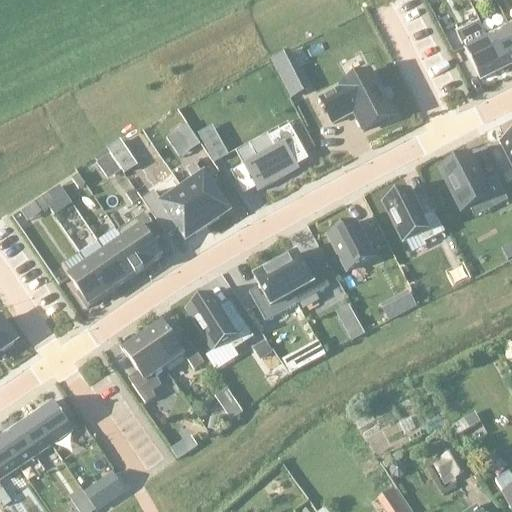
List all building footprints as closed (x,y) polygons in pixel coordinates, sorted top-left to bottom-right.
[(477,24),(455,35),(479,82),(501,71),(485,39),(477,24)] [(511,65),(511,37),(507,28),(485,39),(501,71),(511,65)] [(340,91),(319,102),(332,126),(352,115),(361,133),(392,118),(369,73),(338,88),(340,91)] [(199,147),(185,126),(175,133),(189,154),(199,147)] [(287,172),(296,168),(307,162),(288,128),(268,139),(274,150),(242,167),(254,191),(256,194),(289,176),(287,172)] [(511,167),(511,137),(500,144),(511,167)] [(105,151),(123,177),(136,167),(119,142),(105,151)] [(468,156),(439,171),(460,214),(468,209),(488,199),(494,209),(506,203),(494,179),(483,184),(468,156)] [(191,181),(178,189),(181,193),(182,193),(206,228),(227,215),(194,166),(185,172),(191,181)] [(83,186),(77,177),(71,181),(77,191),(83,186)] [(408,191),(382,204),(402,244),(418,236),(423,246),(443,235),(432,214),(422,220),(408,191)] [(153,194),(141,202),(154,222),(166,214),(185,242),(206,228),(182,193),(181,193),(162,207),(153,194)] [(40,199),(47,209),(54,205),(47,195),(40,199)] [(40,214),(47,209),(40,199),(33,204),(40,214)] [(144,215),(116,234),(142,272),(160,259),(150,245),(159,238),(144,215)] [(353,224),(328,238),(347,274),(372,260),(353,224)] [(142,272),(116,234),(115,235),(121,242),(103,254),(124,284),(142,272)] [(124,284),(103,254),(85,267),(106,297),(124,284)] [(328,289),(311,260),(301,266),(295,255),(274,267),(295,307),(328,289)] [(106,297),(85,267),(67,279),(78,295),(75,296),(85,311),(106,297)] [(258,289),(248,295),(264,324),(295,307),(274,267),(252,279),(258,289)] [(414,308),(406,294),(394,301),(401,315),(414,308)] [(210,296),(186,311),(212,353),(204,358),(214,374),(237,359),(233,352),(252,340),(235,314),(225,320),(219,310),(210,296)] [(0,353),(15,344),(0,321),(0,353)] [(149,335),(141,340),(163,371),(182,358),(193,373),(203,366),(189,346),(179,353),(159,323),(146,332),(149,335)] [(163,371),(141,340),(134,345),(132,341),(120,350),(140,380),(130,387),(144,406),(154,400),(151,395),(160,388),(153,378),(163,371)] [(94,381),(112,399),(120,391),(102,372),(94,381)] [(51,404),(30,418),(50,448),(71,434),(61,419),(51,404)] [(473,414),(449,428),(454,438),(479,423),(473,414)] [(30,418),(14,429),(34,459),(50,448),(30,418)] [(14,429),(0,438),(0,443),(18,470),(34,459),(14,429)] [(0,443),(0,482),(18,470),(0,443)] [(170,451),(176,462),(186,455),(179,445),(170,451)] [(453,482),(468,473),(455,450),(439,459),(441,462),(432,468),(441,482),(450,477),(453,482)] [(484,469),(480,477),(496,485),(500,477),(484,469)] [(83,495),(94,511),(97,511),(123,494),(111,477),(83,495)] [(511,511),(511,490),(502,496),(511,511)] [(92,511),(86,503),(76,509),(77,511),(92,511)]
